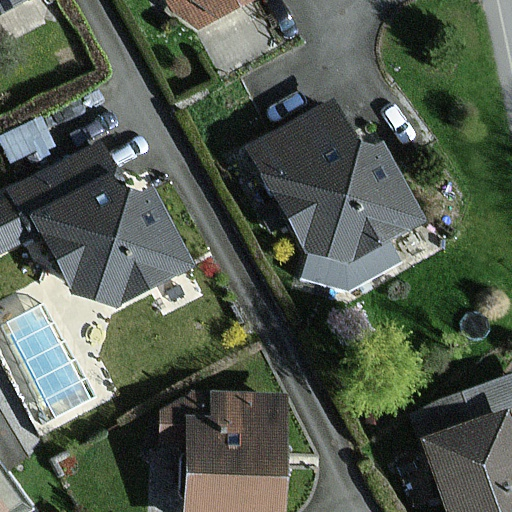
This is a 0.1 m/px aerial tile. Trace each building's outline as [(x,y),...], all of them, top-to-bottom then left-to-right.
[(175,0),(192,32),(253,0),(175,0)] [(360,158),(330,107),(255,150),(333,283),(389,250),(381,237),(419,215),(379,147),(360,158)] [(193,265),(143,166),(41,217),(91,316),(193,265)] [(217,408),(162,406),(161,433),(192,434),(188,511),(280,511),(285,397),(218,394),(217,408)] [(511,511),(511,423),(508,413),(430,441),(454,511),(511,511)] [(21,511),(30,506),(0,466),(0,508),(1,508),(3,511),(21,511)]
